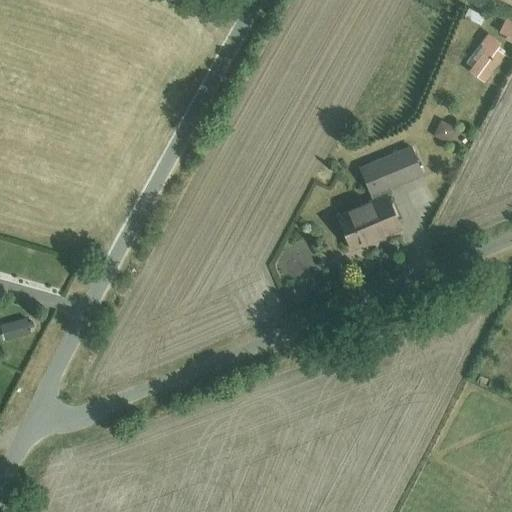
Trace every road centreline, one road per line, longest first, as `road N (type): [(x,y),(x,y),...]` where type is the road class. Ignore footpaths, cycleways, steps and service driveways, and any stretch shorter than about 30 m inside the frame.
road 1 (unclassified): [(29,430),(125,399),(511,237)]
road 2 (unclassified): [(258,0),(29,430)]
